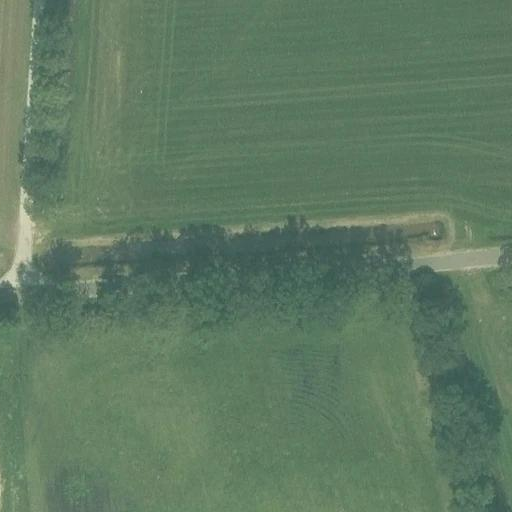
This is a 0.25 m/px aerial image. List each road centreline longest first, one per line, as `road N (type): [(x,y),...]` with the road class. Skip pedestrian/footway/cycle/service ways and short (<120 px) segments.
road 1 (tertiary): [(22,293),(511,258)]
road 2 (unclassified): [(22,293),(37,0)]
